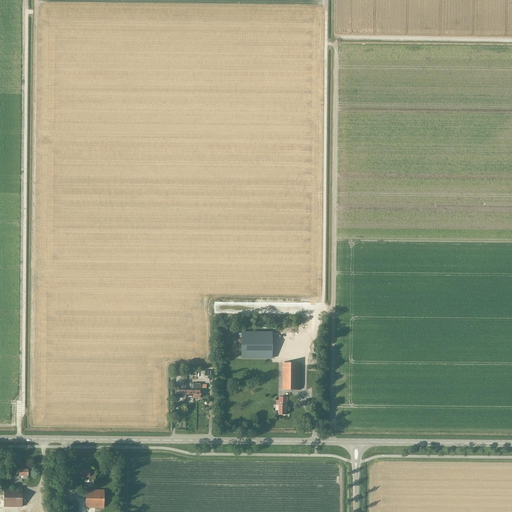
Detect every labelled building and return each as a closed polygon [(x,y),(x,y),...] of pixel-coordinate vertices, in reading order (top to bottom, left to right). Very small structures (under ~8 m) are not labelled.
[(272,332),(242,332),(242,358),(271,358),(272,332)] [(300,390),(300,363),(282,363),(282,390),(300,390)] [(95,480),(95,471),(89,471),(89,470),(80,470),(80,476),(84,477),(84,480),(95,480)] [(22,507),(22,489),(4,489),(4,507),(22,507)] [(104,508),(104,490),(86,490),(86,508),(104,508)] [(77,511),(78,503),(67,503),(67,511),(77,511)]
